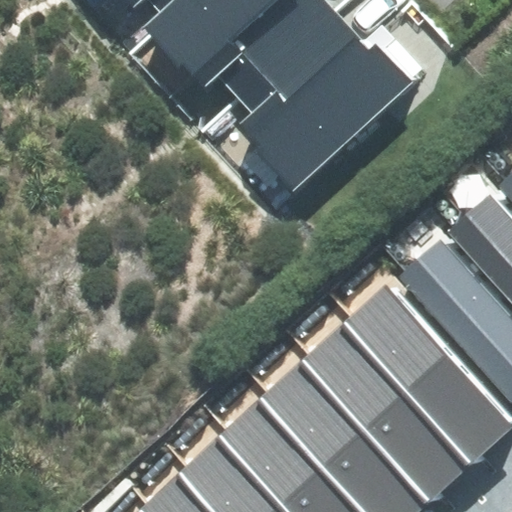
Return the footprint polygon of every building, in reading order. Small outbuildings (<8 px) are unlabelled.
[(238,124),(295,188),(415,82),(372,34),(360,45),(319,0),(123,0),(131,8),(139,0),(148,0),(161,14),(146,27),(200,87),(219,70),(254,110),(238,124)] [(511,173),(499,186),(511,200),(511,173)] [(511,218),(490,195),(448,233),(511,303),(511,218)] [(511,318),(441,240),(398,279),(511,403),(511,318)] [(421,511),(511,430),(511,418),(388,283),(136,511),(421,511)]
